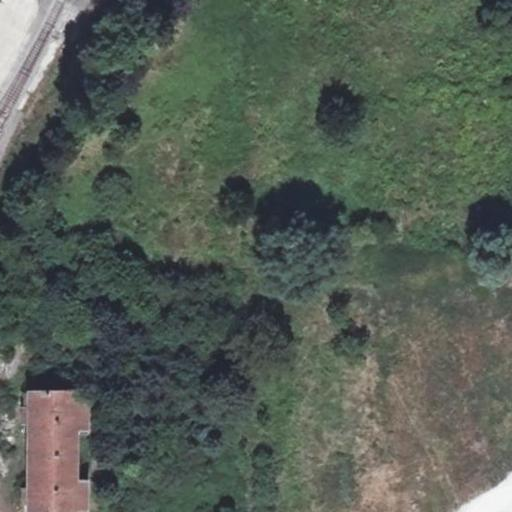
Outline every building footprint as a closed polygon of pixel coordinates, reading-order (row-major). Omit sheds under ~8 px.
[(24,283),(24,249),(14,249),(13,283),(24,283)] [(332,290),(332,262),(319,262),(318,272),(318,288),(332,290)] [(318,288),(318,272),(304,271),(303,287),(318,288)] [(134,317),(134,281),(105,280),(105,316),(134,317)] [(60,334),(61,306),(41,306),(40,334),(60,334)] [(158,354),(158,339),(107,338),(107,354),(158,354)] [(145,397),(146,377),(106,376),(105,396),(145,397)] [(28,417),(28,394),(18,394),(18,409),(23,409),(23,417),(28,417)] [(72,479),(73,430),(84,430),(84,404),(73,404),(73,394),(28,394),(28,417),(28,489),(27,507),(27,511),(72,511),(72,510),(83,511),(83,485),(72,485),(72,479)] [(155,417),(155,398),(105,396),(105,416),(155,417)] [(27,507),(28,489),(19,488),(19,507),(27,507)]
